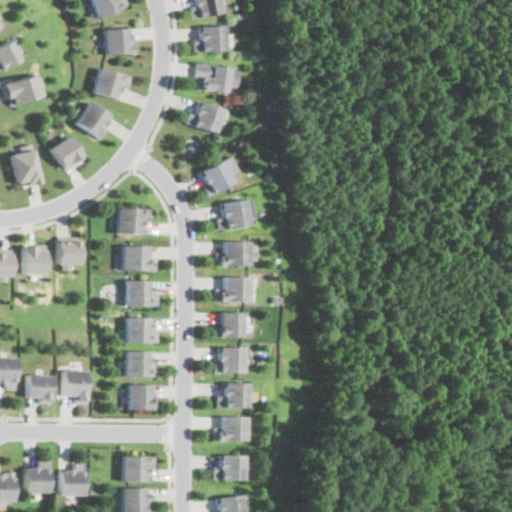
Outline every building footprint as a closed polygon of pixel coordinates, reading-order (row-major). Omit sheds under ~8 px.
[(89,0),(98,18),(126,5),(123,0),(89,0)] [(192,0),(185,1),(188,18),(220,12),(217,0),(192,0)] [(196,25),(196,39),(190,39),(190,50),(223,50),(223,25),(196,25)] [(103,28),(104,53),(132,53),(131,28),(103,28)] [(0,67),(18,58),(9,39),(0,43),(0,67)] [(226,91),(226,87),(233,87),(235,68),(193,63),(190,87),(226,91)] [(91,91),(119,100),(126,76),(98,67),(91,91)] [(41,94),(34,72),(1,83),(9,104),(41,94)] [(183,122),(214,132),(221,108),(196,100),(192,112),(186,111),(183,122)] [(96,136),(110,116),(88,101),(74,121),(96,136)] [(63,169),(82,156),(67,134),(48,146),(63,169)] [(7,149),(15,182),(24,179),(26,185),(40,181),(30,144),(7,149)] [(195,171),(207,194),(231,182),(220,159),(195,171)] [(216,203),(219,216),(213,217),(216,230),(248,223),(243,198),(216,203)] [(144,209),(116,209),(116,233),(144,233),(144,209)] [(56,268),(70,269),(70,262),(78,263),(79,240),(57,239),(56,268)] [(247,240),(221,240),(221,252),(213,252),(213,264),(247,264),(247,240)] [(154,256),(147,256),(147,245),(120,245),(120,269),(154,269),(154,256)] [(11,247),(0,246),(0,280),(10,280),(11,247)] [(21,273),(45,273),(45,246),(21,246),(21,273)] [(246,274),(221,274),(221,288),(212,288),(212,300),(246,300),(246,274)] [(151,291),(151,278),(124,278),(124,304),(155,304),(155,291),(151,291)] [(240,335),(240,310),(217,310),(217,322),(212,322),(212,335),(240,335)] [(123,341),(155,341),(155,315),(123,315),(123,341)] [(242,371),(242,345),(214,345),(214,371),(242,371)] [(122,374),(152,374),(152,349),(122,349),(122,374)] [(0,380),(1,380),(1,388),(13,388),(13,356),(0,356),(0,380)] [(84,368),(59,368),(59,394),(70,394),(70,402),(84,402),(84,368)] [(23,395),(36,395),(36,401),(48,401),(48,373),(23,373),(23,395)] [(213,394),(213,406),(245,406),(245,380),(220,380),(220,394),(213,394)] [(126,408),(151,408),(151,382),(126,382),(126,408)] [(210,427),(210,439),(245,439),(245,414),(219,414),(219,427),(210,427)] [(243,453),(217,453),(217,465),(210,465),(210,478),(243,478),(243,453)] [(148,454),(120,454),(120,479),(148,479),(148,454)] [(48,490),(48,465),(23,465),(23,490),(48,490)] [(56,493),(82,493),(82,468),(56,468),(56,493)] [(0,500),(12,500),(12,474),(0,474),(0,500)] [(119,486),(119,511),(148,511),(148,486),(119,486)] [(211,497),(212,511),(241,511),(239,493),(211,497)]
